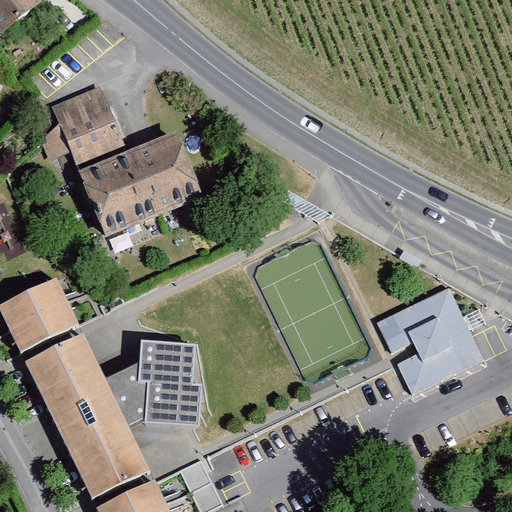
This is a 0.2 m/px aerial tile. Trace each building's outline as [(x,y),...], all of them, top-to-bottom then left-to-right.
[(0,0),(0,33),(34,7),(27,0),(0,0)] [(95,91),(49,108),(72,169),(119,149),(95,91)] [(196,198),(171,138),(69,174),(94,244),(196,198)] [(0,245),(10,241),(0,216),(0,245)] [(50,285),(0,307),(0,334),(11,358),(71,331),(50,285)] [(374,326),(408,399),(480,365),(446,292),(374,326)] [(74,339),(16,367),(83,504),(141,475),(74,339)] [(157,511),(145,485),(90,511),(157,511)]
